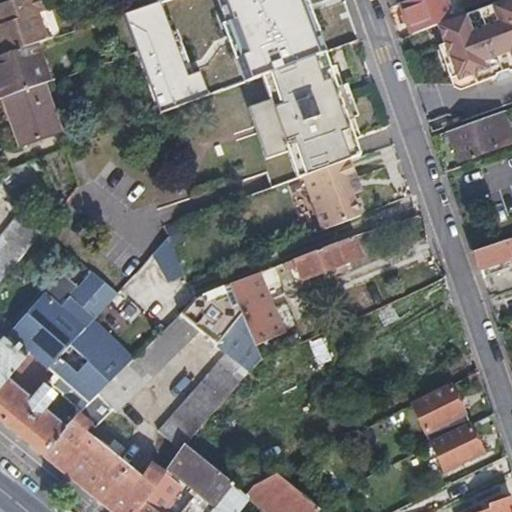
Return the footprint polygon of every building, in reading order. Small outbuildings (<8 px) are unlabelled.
[(12,0),(10,1),(0,4),(0,60),(39,46),(49,42),(39,17),(44,14),(38,0),(12,0)] [(251,16),(270,75),(322,56),(313,31),(318,28),(307,0),(282,0),(284,5),(251,16)] [(400,0),(412,33),(437,23),(450,19),(443,0),(400,0)] [(511,0),(500,0),(450,19),(437,23),(458,78),(473,73),(476,83),(511,69),(511,0)] [(161,114),(210,96),(202,74),(186,79),(159,4),(126,15),(139,52),(161,114)] [(49,42),(54,41),(44,14),(39,17),(49,42)] [(0,60),(0,101),(7,99),(46,85),(53,83),(39,46),(0,60)] [(290,154),(300,180),(303,179),(351,161),(354,160),(362,157),(350,123),(342,99),(332,102),(327,89),(339,84),(328,54),(322,56),(270,75),(262,77),(271,101),(248,110),(266,162),(290,154)] [(343,82),(339,84),(327,89),(332,102),(342,99),(350,123),(357,120),(343,82)] [(46,85),(7,99),(24,145),(63,131),(46,85)] [(511,141),(502,112),(447,131),(457,161),(511,141)] [(220,147),(215,150),(219,157),(224,155),(220,147)] [(23,164),(28,178),(36,174),(31,161),(23,164)] [(351,161),(303,179),(322,230),(361,216),(348,182),(357,179),(351,161)] [(23,164),(0,172),(0,179),(13,212),(37,203),(28,178),(23,164)] [(33,212),(20,228),(35,240),(41,232),(48,224),(33,212)] [(0,280),(35,240),(20,228),(15,224),(0,241),(0,280)] [(168,229),(156,245),(168,279),(185,274),(168,229)] [(360,256),(354,238),(283,263),(286,271),(297,268),(302,280),(327,270),(344,262),(360,256)] [(511,238),(502,242),(510,266),(511,271),(511,270),(511,238)] [(502,242),(471,252),(480,278),(510,266),(502,242)] [(347,270),(344,262),(327,270),(330,276),(347,270)] [(260,271),(230,282),(243,313),(255,342),(284,331),(260,271)] [(78,292),(27,354),(53,375),(84,400),(90,393),(105,405),(140,363),(94,323),(117,294),(93,274),(78,292)] [(0,386),(27,354),(78,292),(59,278),(0,345),(0,386)] [(105,405),(121,418),(197,330),(218,345),(243,313),(230,282),(193,295),(194,299),(140,363),(105,405)] [(311,340),(316,364),(330,361),(324,337),(311,340)] [(27,354),(0,386),(0,422),(41,456),(67,425),(42,405),(51,393),(43,387),(53,375),(27,354)] [(184,454),(192,444),(250,372),(229,355),(162,437),(184,454)] [(470,422),(454,381),(412,397),(429,438),(470,422)] [(91,421),(89,424),(105,436),(121,418),(105,405),(99,412),(91,421)] [(67,425),(41,456),(109,511),(135,511),(166,475),(152,464),(142,478),(135,480),(125,472),(129,467),(94,439),(91,441),(83,435),(84,430),(89,424),(91,421),(79,412),(67,425)] [(481,450),(470,422),(429,438),(440,467),(481,450)] [(135,511),(218,511),(242,487),(192,444),(184,454),(172,469),(204,497),(189,511),(167,511),(177,501),(174,498),(184,488),(167,474),(166,475),(135,511)] [(252,496),(270,511),(300,511),(310,501),(276,469),(262,478),(252,496)] [(511,511),(508,502),(489,509),(490,511),(511,511)]
